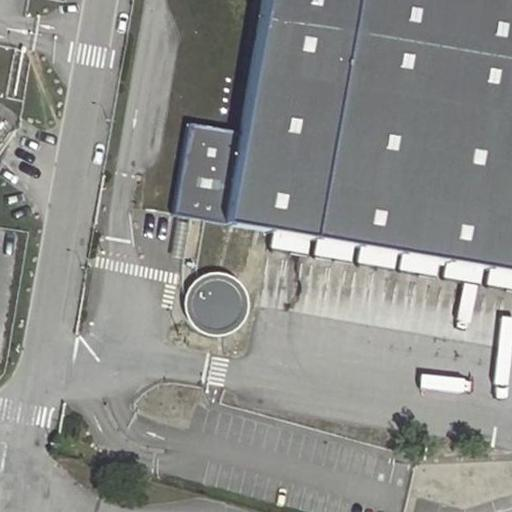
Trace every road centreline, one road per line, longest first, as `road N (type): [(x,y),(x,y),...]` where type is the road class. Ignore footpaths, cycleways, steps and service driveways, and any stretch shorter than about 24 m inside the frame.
road 1 (unknown): [(45,323),(456,388),(511,408)]
road 2 (unclassified): [(23,445),(102,0)]
road 3 (unknown): [(149,0),(94,331)]
